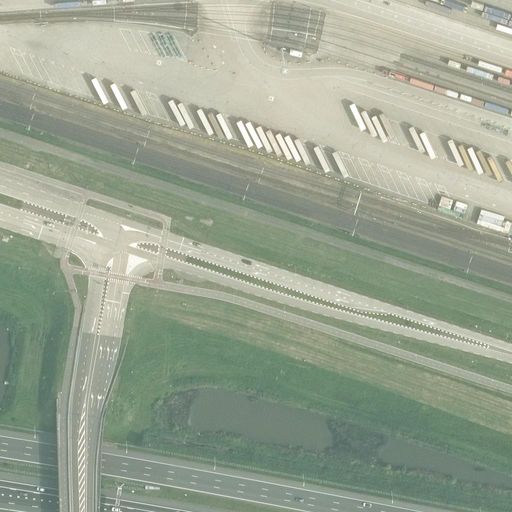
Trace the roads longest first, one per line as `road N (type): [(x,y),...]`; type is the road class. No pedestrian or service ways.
road 1 (secondary): [(511,349),(121,225)]
road 2 (motorway): [(387,511),(0,444)]
road 3 (secondary): [(158,261),(511,358)]
road 4 (secondary): [(101,246),(75,418),(76,511)]
road 5 (secondary): [(90,511),(92,420),(120,288)]
road 6 (secondary): [(121,225),(0,184)]
